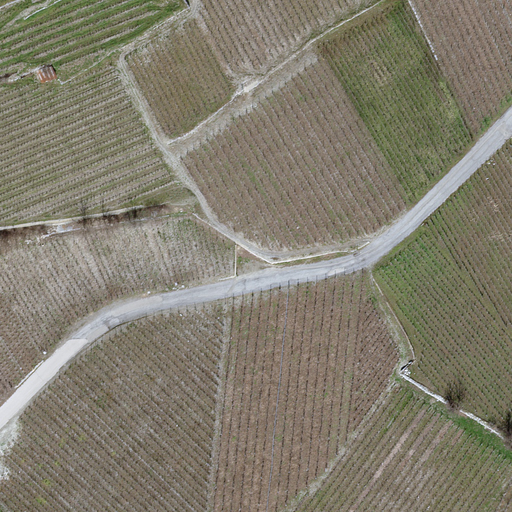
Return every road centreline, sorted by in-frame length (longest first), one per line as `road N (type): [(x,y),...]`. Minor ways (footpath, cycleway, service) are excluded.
road 1 (unclassified): [(511,124),(391,246),(340,267),(136,311),(88,333),(0,420)]
road 2 (track): [(383,249),(363,241),(259,252),(182,203),(0,229)]
